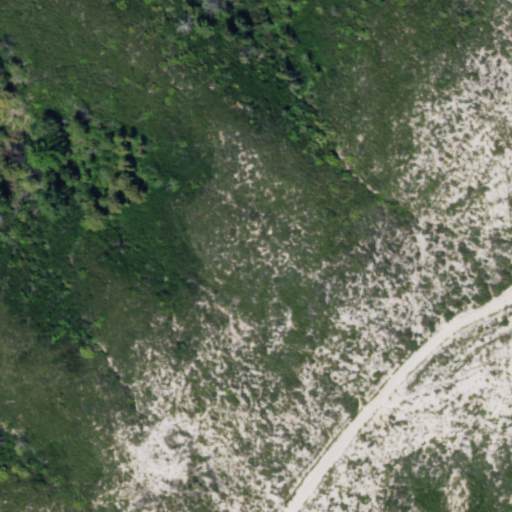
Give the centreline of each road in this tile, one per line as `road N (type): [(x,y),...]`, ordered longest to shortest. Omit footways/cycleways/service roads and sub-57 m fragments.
road 1 (track): [(284,511),(425,343),(511,295)]
road 2 (track): [(362,415),(476,369),(511,372)]
